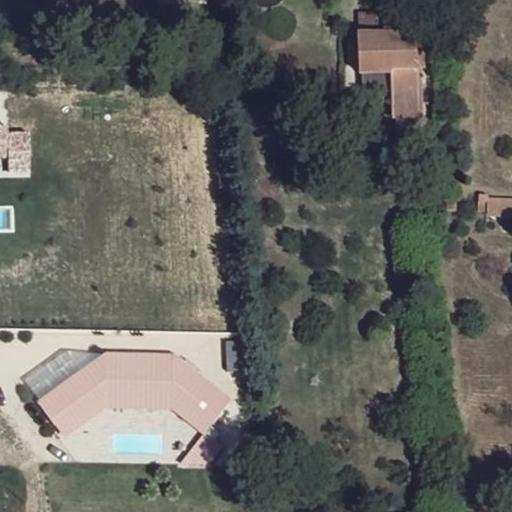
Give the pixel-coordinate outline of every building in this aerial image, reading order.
[(414,34),(357,36),(358,72),(392,72),(392,70),(416,68),(414,34)] [(0,156),(10,156),(11,176),(33,175),(32,131),(7,132),(2,123),(0,122),(0,156)] [(459,196),(455,196),(451,195),(451,211),(458,211),(459,196)] [(511,198),(486,197),(486,212),(511,213),(511,198)] [(99,350),(41,407),(67,436),(103,400),(169,399),(194,424),(221,400),(170,349),(99,350)]
